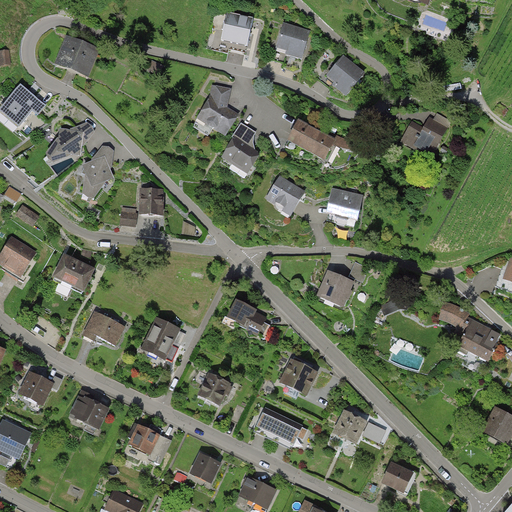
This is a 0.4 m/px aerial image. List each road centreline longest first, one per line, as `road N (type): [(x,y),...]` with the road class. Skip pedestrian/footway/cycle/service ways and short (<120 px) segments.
road 1 (residential): [(229,246),(82,99),(34,71),(30,40),(41,25),(64,20),(145,49),(285,81),(335,110),(371,116),(392,106),(392,79),(296,0)]
road 2 (residential): [(0,319),(61,361),(373,511)]
road 3 (residential): [(483,507),(246,264)]
road 4 (residential): [(246,264),(271,251),(388,259),(457,284),(511,335)]
road 5 (residential): [(0,168),(83,233),(211,251),(229,246)]
road 6 (track): [(397,96),(467,97),(511,128)]
